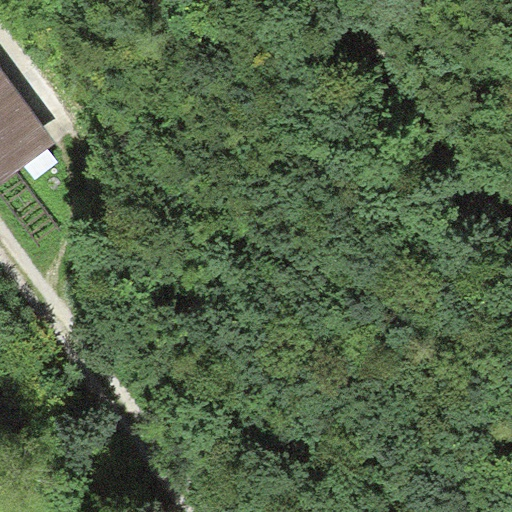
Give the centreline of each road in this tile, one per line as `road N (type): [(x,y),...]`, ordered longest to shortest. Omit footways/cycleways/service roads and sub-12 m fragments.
road 1 (track): [(187,511),(0,253)]
road 2 (track): [(326,0),(384,89),(511,224)]
